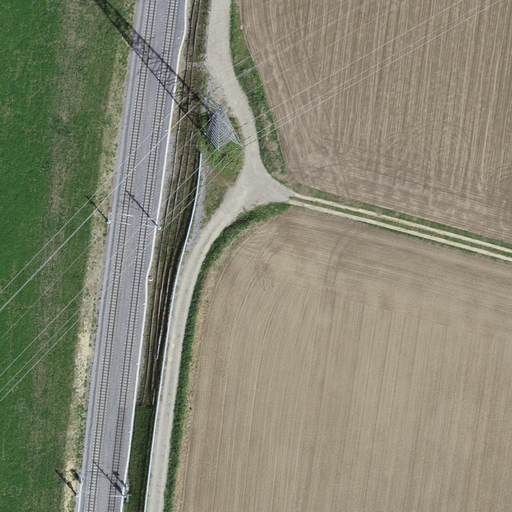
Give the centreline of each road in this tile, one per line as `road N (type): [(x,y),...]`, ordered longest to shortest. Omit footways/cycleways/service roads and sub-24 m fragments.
road 1 (track): [(222,0),(219,51),(249,131),(247,180),(184,291),(157,511)]
road 2 (track): [(247,180),(511,255)]
